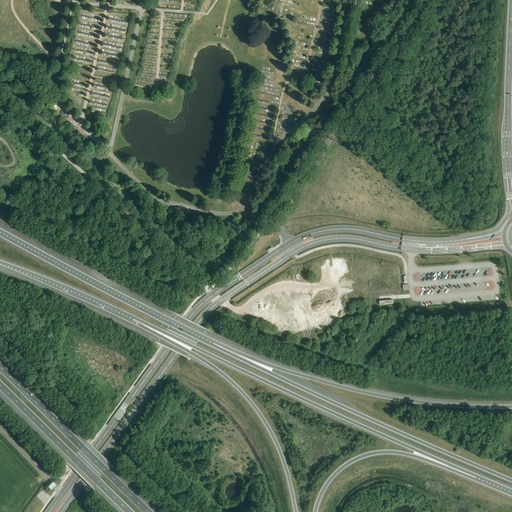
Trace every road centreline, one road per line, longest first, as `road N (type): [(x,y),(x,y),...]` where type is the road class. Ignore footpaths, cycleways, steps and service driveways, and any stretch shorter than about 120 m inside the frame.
road 1 (trunk): [(134,318),(476,476)]
road 2 (tertiary): [(288,244),(197,308),(62,493)]
road 3 (tertiary): [(71,499),(204,315),(293,253)]
road 4 (trunk): [(511,480),(212,345)]
road 5 (trunk): [(511,406),(377,395),(212,345)]
road 6 (unclassified): [(431,0),(279,209),(288,244)]
road 7 (trunk): [(134,318),(245,395),(276,441),(296,511)]
road 8 (trunk): [(212,345),(0,234)]
road 9 (motorway): [(147,511),(0,366)]
road 10 (trunk): [(315,511),(329,479),(366,455),(393,452),(476,476)]
road 11 (tertiary): [(466,239),(413,241),(347,229),(288,244)]
road 12 (motorway): [(0,385),(128,511)]
road 13 (tertiary): [(293,253),(332,239),(467,249)]
road 14 (primary): [(511,5),(510,172)]
road 15 (trunk): [(0,262),(134,318)]
